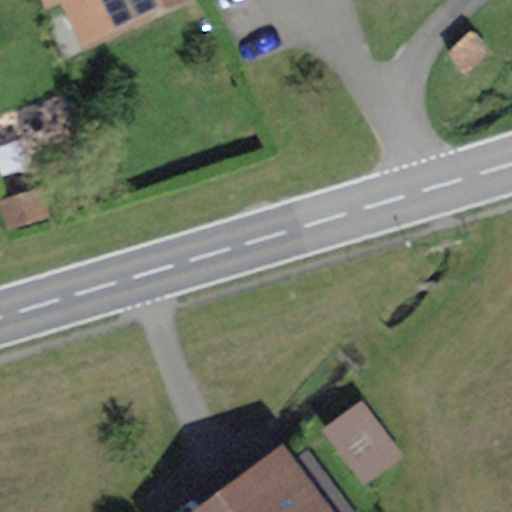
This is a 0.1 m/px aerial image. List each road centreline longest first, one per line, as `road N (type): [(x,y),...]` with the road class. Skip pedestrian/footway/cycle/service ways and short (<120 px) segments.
road 1 (tertiary): [(511,163),(0,316)]
road 2 (unknown): [(280,233),(168,0)]
